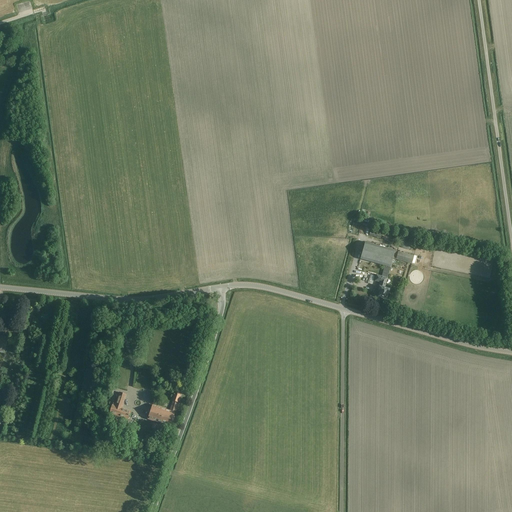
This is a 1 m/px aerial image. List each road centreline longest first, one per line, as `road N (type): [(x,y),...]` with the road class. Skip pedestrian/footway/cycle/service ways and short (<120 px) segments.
road 1 (unclassified): [(511,241),(479,0)]
road 2 (tertiary): [(152,511),(218,324),(221,288)]
road 3 (tertiary): [(0,289),(117,301),(221,288)]
road 4 (unclassified): [(341,511),(343,310)]
road 5 (tertiary): [(343,310),(511,354)]
road 6 (tertiary): [(221,288),(256,287),(343,310)]
